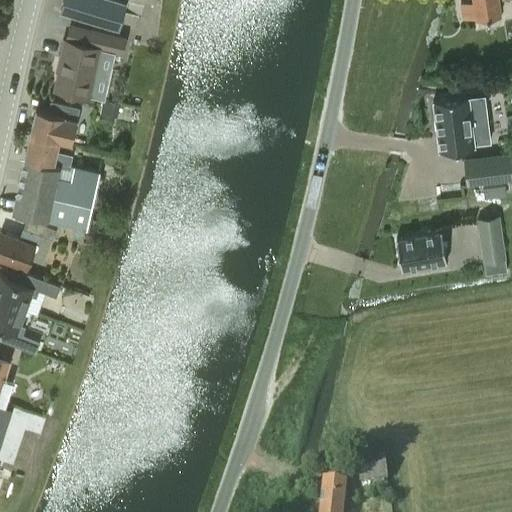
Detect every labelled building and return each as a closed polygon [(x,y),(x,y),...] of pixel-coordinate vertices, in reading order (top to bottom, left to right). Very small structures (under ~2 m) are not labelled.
[(119,26),(126,0),(125,0),(63,0),(61,11),(119,26)] [(498,0),(467,0),(461,1),(464,17),(476,15),(476,16),(478,16),(479,23),(482,26),(498,23),(500,20),(500,13),(501,13),(498,0)] [(63,58),(57,87),(89,94),(89,93),(104,97),(115,49),(123,51),(126,37),(91,30),(90,32),(71,27),(68,39),(66,39),(62,58),(63,58)] [(471,64),(472,76),(480,75),(479,63),(471,64)] [(498,86),(477,88),(479,101),(500,99),(498,86)] [(469,94),(434,98),(435,106),(438,137),(440,149),(475,145),(474,142),(490,140),(487,115),(471,117),(469,94)] [(120,101),(103,98),(101,109),(118,112),(120,101)] [(72,141),(77,117),(76,117),(78,106),(51,100),(49,111),(36,108),(31,133),(60,139),(72,141)] [(30,135),(14,210),(88,227),(88,226),(90,215),(100,171),(71,164),(74,154),(58,150),(60,139),(31,133),(30,135)] [(511,178),(511,164),(510,152),(464,157),(468,183),(511,178)] [(99,218),(90,215),(88,226),(97,228),(99,218)] [(499,215),(478,218),(482,249),(503,246),(499,215)] [(2,231),(0,235),(0,256),(27,267),(40,234),(53,239),(57,229),(27,217),(20,237),(2,231)] [(441,229),(397,237),(402,267),(446,260),(441,229)] [(62,285),(26,272),(8,265),(4,275),(0,273),(0,299),(27,309),(32,295),(37,296),(40,290),(57,296),(62,285)] [(21,324),(27,309),(0,299),(0,324),(6,327),(2,338),(36,350),(40,339),(23,333),(26,326),(21,324)] [(0,398),(6,401),(14,378),(5,375),(10,360),(0,356),(0,398)] [(359,484),(387,480),(384,458),(356,463),(359,484)] [(342,511),(346,487),(323,484),(319,511),(342,511)]
